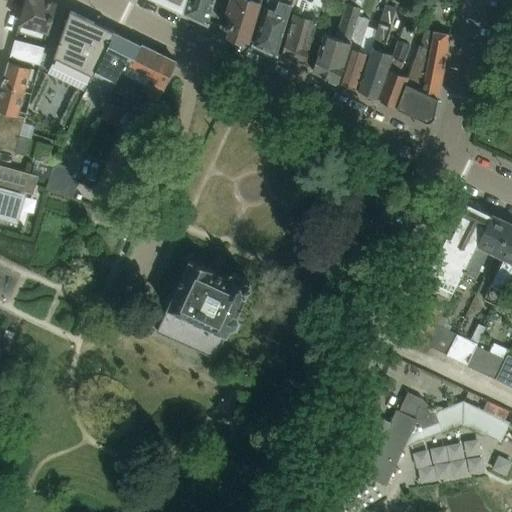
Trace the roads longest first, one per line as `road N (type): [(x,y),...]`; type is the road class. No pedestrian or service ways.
road 1 (residential): [(284,511),(444,163)]
road 2 (residential): [(444,163),(110,5)]
road 3 (residential): [(444,163),(471,0)]
